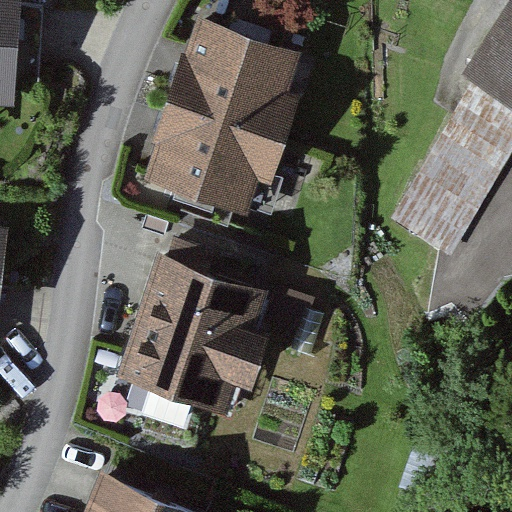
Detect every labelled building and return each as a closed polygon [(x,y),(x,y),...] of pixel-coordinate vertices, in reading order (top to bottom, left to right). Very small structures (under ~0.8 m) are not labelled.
[(33,0),(0,0),(0,137),(0,138),(2,106),(28,107),(33,0)] [(511,3),(467,74),(511,102),(511,3)] [(310,48),(196,15),(148,180),(250,210),(260,177),(283,184),(309,96),(297,93),(310,48)] [(18,225),(0,223),(0,331),(9,332),(18,225)] [(271,293),(167,258),(125,382),(232,418),(242,388),(264,395),(284,334),(260,326),(271,293)] [(221,511),(222,511),(106,469),(90,511),(221,511)]
